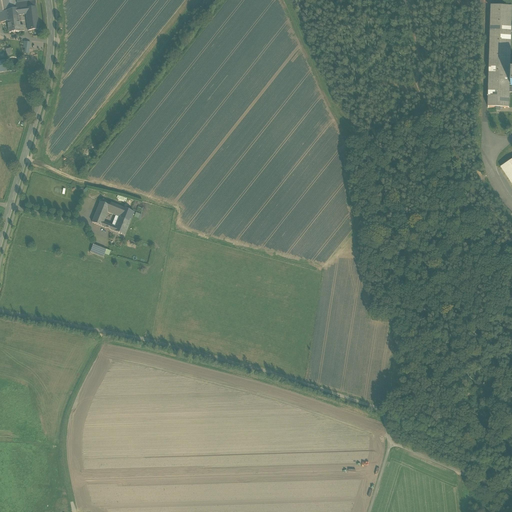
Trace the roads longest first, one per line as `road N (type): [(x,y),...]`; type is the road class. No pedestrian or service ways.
road 1 (unclassified): [(391,441),(382,410),(280,375),(0,310)]
road 2 (secondary): [(47,0),(45,84),(0,239)]
road 3 (track): [(103,331),(64,427),(70,498)]
road 4 (unclassified): [(511,494),(391,441)]
